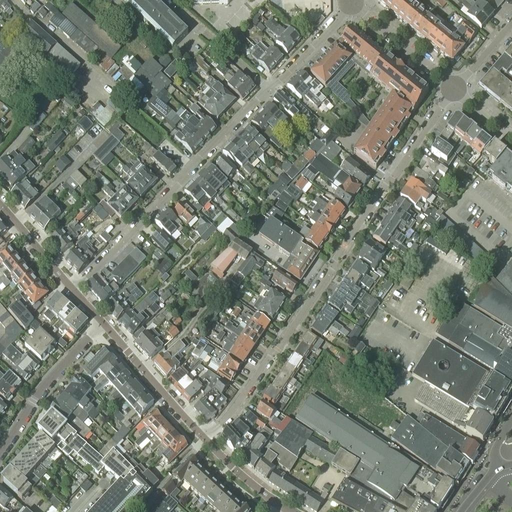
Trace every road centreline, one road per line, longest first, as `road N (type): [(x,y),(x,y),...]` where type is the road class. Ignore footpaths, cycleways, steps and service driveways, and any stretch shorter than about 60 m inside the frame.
road 1 (residential): [(453,94),(205,441)]
road 2 (residential): [(269,90),(74,291)]
road 3 (residential): [(0,454),(102,325)]
road 4 (residential): [(205,441),(102,325)]
road 5 (residential): [(453,94),(350,5)]
road 6 (residential): [(269,90),(172,0)]
